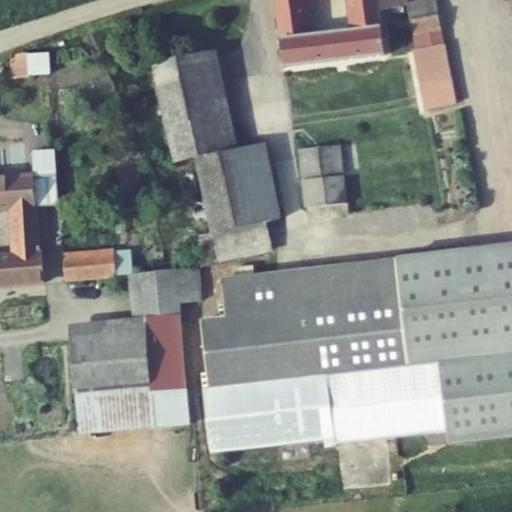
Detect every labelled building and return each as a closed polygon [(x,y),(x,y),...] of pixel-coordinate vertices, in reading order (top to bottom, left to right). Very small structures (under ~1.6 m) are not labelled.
[(267,0),(283,78),(381,59),(372,13),(401,8),(399,0),(267,0)] [(430,16),(404,22),(407,40),(434,34),(430,16)] [(11,78),(50,76),(50,54),(11,55),(11,78)] [(208,60),(136,77),(150,133),(222,117),(208,60)] [(412,66),(392,70),(398,102),(419,98),(412,66)] [(277,226),(259,152),(233,158),(222,117),(150,133),(161,173),(184,171),(187,170),(210,242),(195,246),(202,275),(273,258),(266,229),(277,226)] [(313,187),(351,181),(345,152),(305,160),(316,217),(317,217),(313,187)] [(0,280),(44,276),(43,254),(40,255),(37,180),(7,182),(9,208),(11,255),(0,255),(0,280)] [(313,187),(317,217),(356,210),(351,181),(313,187)] [(7,182),(0,182),(0,208),(9,208),(7,182)] [(111,252),(61,256),(62,276),(112,273),(112,260),(111,252)] [(193,253),(112,260),(112,273),(130,271),(134,316),(69,321),(73,362),(184,353),(181,312),(198,311),(193,253)] [(511,254),(452,263),(455,281),(495,276),(511,274),(511,254)] [(452,263),(325,279),(328,297),(333,296),(455,281),(452,263)] [(511,274),(495,276),(504,342),(511,340),(511,274)] [(455,281),(333,296),(341,362),(504,342),(495,276),(455,281)] [(229,292),(232,309),(328,297),(325,279),(229,292)] [(230,332),(236,376),(341,362),(333,296),(328,297),(232,309),(235,332),(230,332)] [(236,376),(239,401),(219,404),(227,466),(350,450),(351,455),(463,441),(464,453),(511,446),(511,340),(504,342),(341,362),(236,376)] [(184,353),(73,362),(77,428),(190,420),(184,353)]
